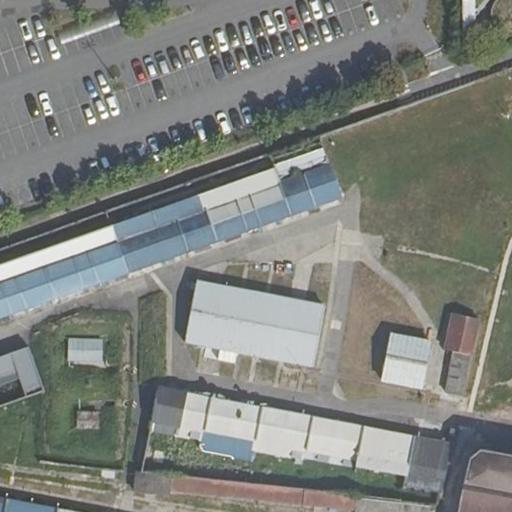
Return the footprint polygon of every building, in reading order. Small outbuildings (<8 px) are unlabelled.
[(511,37),(511,0),(501,0),(499,1),(495,6),(493,14),(494,23),(499,32),(503,35),(511,37)] [(0,327),(348,205),(327,145),(279,162),(285,179),(0,279),(0,327)] [(324,307),(197,284),(186,345),(221,350),(219,360),(234,363),(236,354),(313,368),(324,307)] [(511,287),(484,401),(511,407),(511,287)] [(479,320),(453,315),(445,350),(454,353),(446,393),(463,397),(479,320)] [(432,344),(391,336),(382,380),(423,389),(432,344)] [(103,364),(102,339),(67,339),(67,364),(103,364)] [(0,408),(44,393),(29,351),(0,360),(0,408)] [(407,477),(402,503),(437,507),(449,444),(158,390),(151,429),(407,477)] [(473,465),(463,511),(511,511),(511,460),(485,455),(473,465)] [(133,493),(354,511),(356,493),(135,475),(133,493)] [(74,511),(0,498),(0,511),(74,511)]
